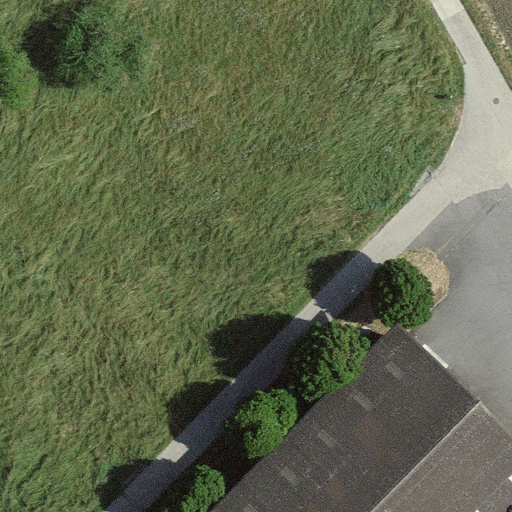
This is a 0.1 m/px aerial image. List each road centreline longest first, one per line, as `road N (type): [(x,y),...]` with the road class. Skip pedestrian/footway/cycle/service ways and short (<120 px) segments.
road 1 (track): [(122,511),(510,120)]
road 2 (track): [(441,0),(510,120)]
